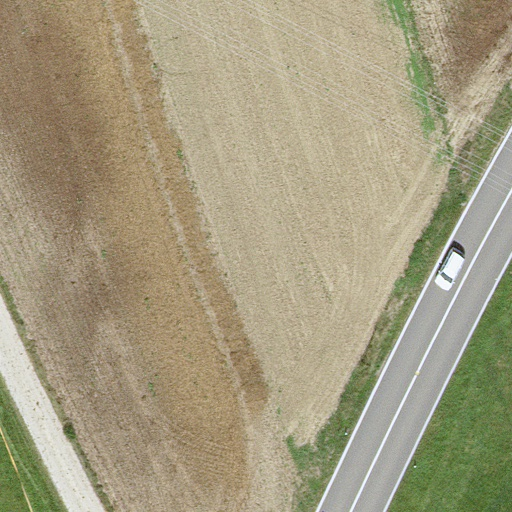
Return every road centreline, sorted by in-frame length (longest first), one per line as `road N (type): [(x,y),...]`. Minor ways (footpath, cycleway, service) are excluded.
road 1 (secondary): [(366,511),(477,249),(511,193)]
road 2 (track): [(0,368),(79,511)]
